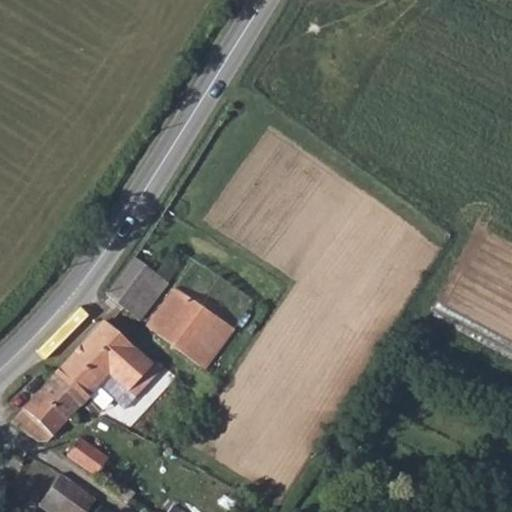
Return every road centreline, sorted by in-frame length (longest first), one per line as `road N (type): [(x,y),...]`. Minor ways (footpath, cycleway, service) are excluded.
road 1 (tertiary): [(270,0),(83,285),(0,370)]
road 2 (residential): [(0,430),(126,511)]
